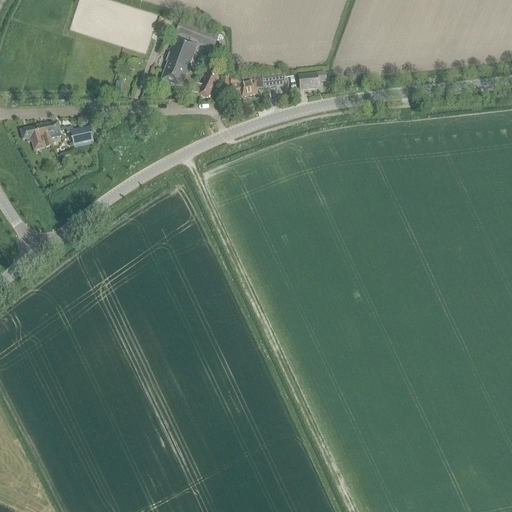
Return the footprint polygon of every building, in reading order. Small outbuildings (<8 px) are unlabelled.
[(213,51),(219,35),(181,20),(165,62),(168,63),(161,80),(181,88),(197,45),(213,51)] [(207,99),(218,75),(209,71),(202,85),(196,83),(191,92),(207,99)] [(299,91),(317,89),(317,83),(326,82),(325,73),(316,74),(316,75),(298,77),(299,91)] [(284,86),(283,74),(261,77),(261,75),(246,76),(246,80),(241,80),(231,82),(233,96),(238,95),(238,97),(242,98),(256,95),(256,90),(284,86)] [(228,90),(229,78),(221,77),(220,90),(228,90)] [(41,137),(45,148),(52,146),(50,139),(60,137),(60,133),(58,122),(36,127),(38,138),(41,137)] [(23,141),(26,140),(27,143),(31,142),(34,151),(44,149),(41,137),(38,138),(36,127),(20,131),(23,141)] [(93,141),(90,128),(73,131),(72,127),(65,129),(66,135),(70,134),(73,146),(93,141)]
